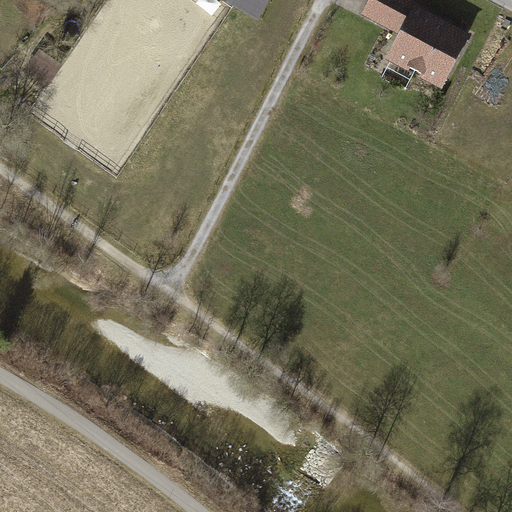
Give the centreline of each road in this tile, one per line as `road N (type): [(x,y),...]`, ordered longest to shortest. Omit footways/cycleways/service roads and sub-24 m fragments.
road 1 (track): [(454,511),(0,172)]
road 2 (track): [(327,0),(171,299)]
road 3 (track): [(195,511),(0,380)]
